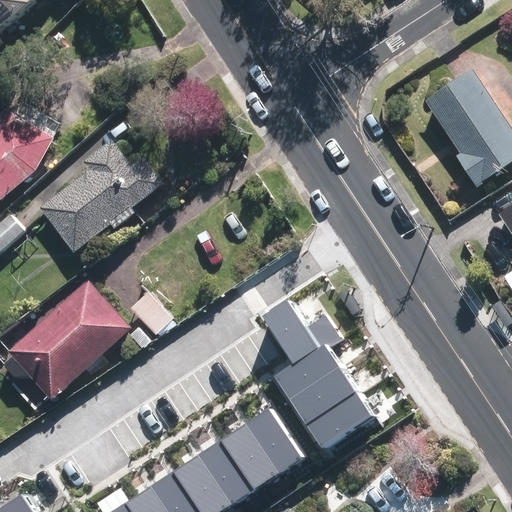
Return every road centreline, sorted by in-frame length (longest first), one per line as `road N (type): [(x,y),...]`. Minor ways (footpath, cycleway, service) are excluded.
road 1 (secondary): [(290,104),(511,438)]
road 2 (residential): [(447,0),(290,104)]
road 3 (secondary): [(222,0),(290,104)]
